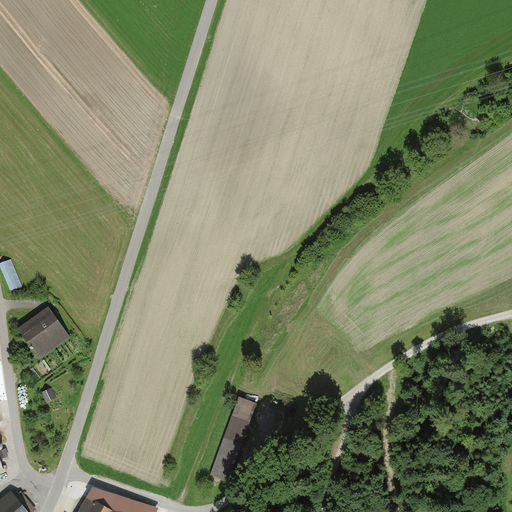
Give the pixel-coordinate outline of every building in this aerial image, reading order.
[(12,292),(24,287),(12,259),(0,263),(12,292)] [(71,338),(48,308),(18,330),(41,360),(71,338)] [(239,396),(230,430),(248,435),(258,402),(239,396)] [(0,511),(26,511),(11,493),(0,502),(0,511)] [(110,511),(87,497),(79,511),(110,511)]
